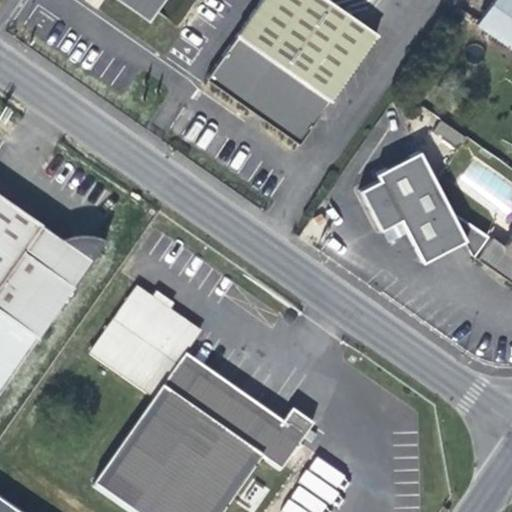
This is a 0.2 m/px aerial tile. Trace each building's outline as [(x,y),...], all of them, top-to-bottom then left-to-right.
[(137,0),(149,8),(154,0),(137,0)] [(293,145),(371,34),(323,0),(255,0),(201,79),(293,145)] [(511,0),(488,0),(475,20),(511,45),(511,0)] [(441,120),(432,132),(455,148),(464,136),(441,120)] [(416,153),(372,176),(375,182),(355,192),(376,232),(395,222),(417,265),(473,232),(448,214),(416,153)] [(0,387),(85,266),(99,245),(98,244),(97,243),(96,243),(94,242),(93,241),(92,241),(90,240),(89,240),(87,239),(86,239),(85,239),(83,238),(82,238),(80,238),(79,238),(77,238),(76,238),(74,239),(73,239),(71,239),(70,240),(68,240),(67,241),(57,254),(47,247),(46,239),(0,206),(0,387)] [(511,230),(499,249),(486,240),(473,259),(511,286),(511,230)] [(123,511),(219,511),(257,460),(275,473),(308,426),(289,412),(276,429),(178,359),(197,333),(133,287),(87,354),(151,400),(89,487),(123,511)]
